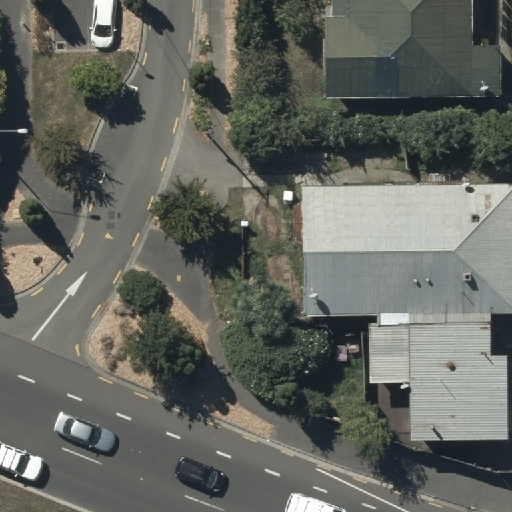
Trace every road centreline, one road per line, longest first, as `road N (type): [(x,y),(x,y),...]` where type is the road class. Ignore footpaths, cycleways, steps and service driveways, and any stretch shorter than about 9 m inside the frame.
road 1 (residential): [(0,418),(98,275),(173,56),(173,0)]
road 2 (trunk): [(0,426),(147,483)]
